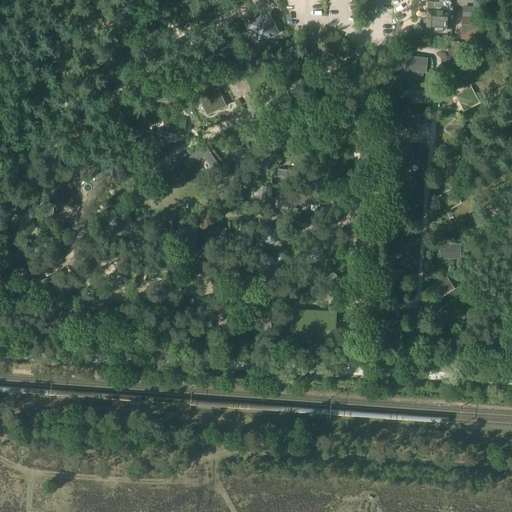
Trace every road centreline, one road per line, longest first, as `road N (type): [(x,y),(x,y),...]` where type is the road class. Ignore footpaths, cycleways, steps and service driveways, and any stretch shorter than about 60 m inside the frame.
road 1 (track): [(511,469),(250,449),(211,453),(165,481),(33,474),(0,458)]
road 2 (unclassified): [(0,353),(511,379)]
road 3 (track): [(61,118),(136,80),(256,0)]
road 4 (track): [(353,217),(320,228),(221,211),(187,191),(164,159)]
